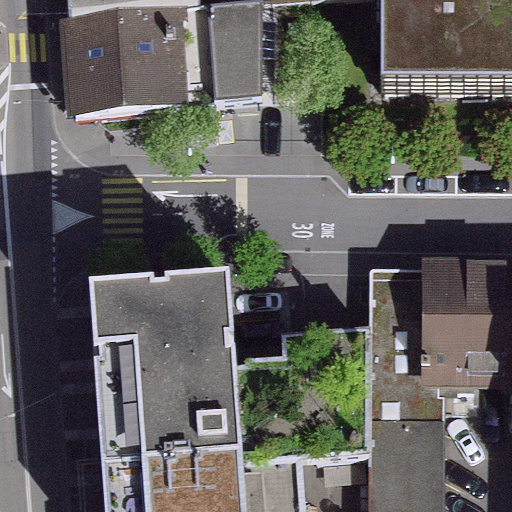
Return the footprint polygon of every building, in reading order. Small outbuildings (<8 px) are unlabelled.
[(61,0),(64,30),(179,19),(265,11),(265,13),(369,4),(368,0),(61,0)] [(511,0),(376,0),(376,99),(511,99),(511,0)] [(179,19),(64,30),(71,127),(187,113),(191,135),(216,133),(215,110),(262,106),(265,13),(265,11),(179,19)] [(364,467),(363,511),(438,511),(441,406),(467,407),(468,385),(511,385),(511,277),(365,277),(365,340),(364,467)] [(90,383),(97,488),(297,473),(364,467),(365,340),(277,347),(279,370),(241,372),(242,377),(230,378),(230,373),(224,373),(224,361),(229,361),(224,297),(160,302),(160,308),(149,309),(148,303),(84,307),(89,371),(95,371),(96,383),(90,383)] [(300,511),(297,473),(97,488),(98,511),(300,511)]
